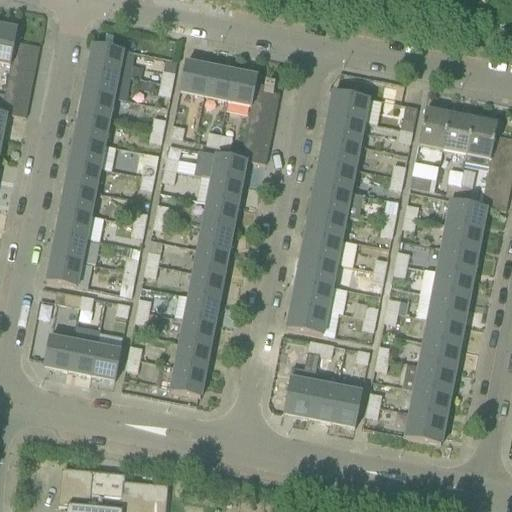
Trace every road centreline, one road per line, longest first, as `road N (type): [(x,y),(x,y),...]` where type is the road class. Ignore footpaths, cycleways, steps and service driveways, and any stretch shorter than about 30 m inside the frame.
road 1 (residential): [(0,403),(76,3)]
road 2 (residential): [(241,450),(313,50)]
road 3 (residential): [(0,403),(241,450)]
road 4 (residential): [(241,450),(479,496)]
road 5 (residential): [(313,50),(76,3)]
road 6 (residential): [(511,88),(313,50)]
road 7 (residential): [(479,496),(511,320)]
